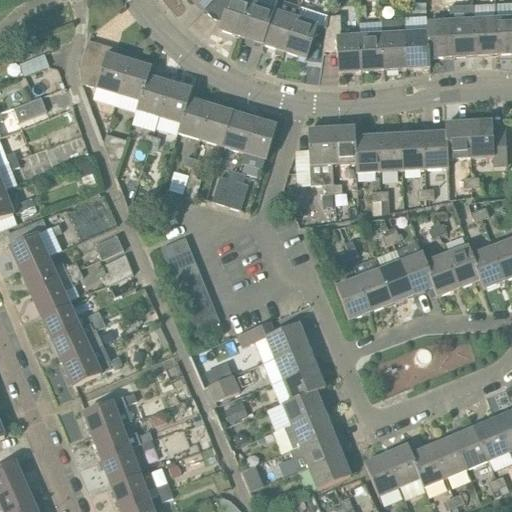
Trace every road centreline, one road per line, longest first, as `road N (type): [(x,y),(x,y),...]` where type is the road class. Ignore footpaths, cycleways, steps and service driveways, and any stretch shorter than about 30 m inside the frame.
road 1 (residential): [(340,358),(311,288),(284,278),(261,223),(298,102)]
road 2 (residential): [(298,102),(350,105),(511,88)]
road 3 (residential): [(136,0),(174,44),(225,80),(298,102)]
road 4 (residential): [(67,511),(0,344)]
road 5 (residential): [(340,358),(425,326),(511,321)]
road 6 (residential): [(384,419),(511,358)]
